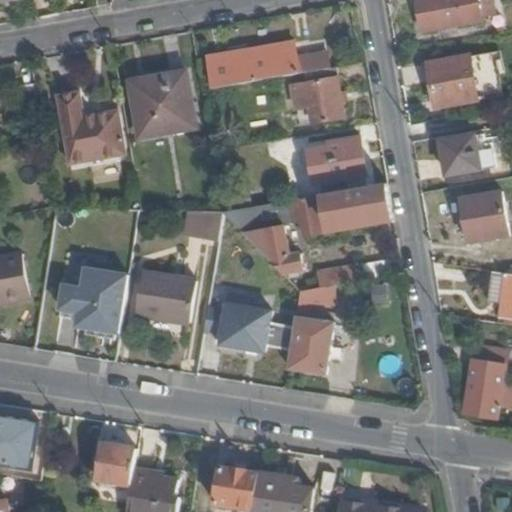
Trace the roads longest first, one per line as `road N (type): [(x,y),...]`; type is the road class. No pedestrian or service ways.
road 1 (tertiary): [(451,446),(0,376)]
road 2 (residential): [(371,0),(451,446)]
road 3 (residential): [(0,44),(249,0)]
